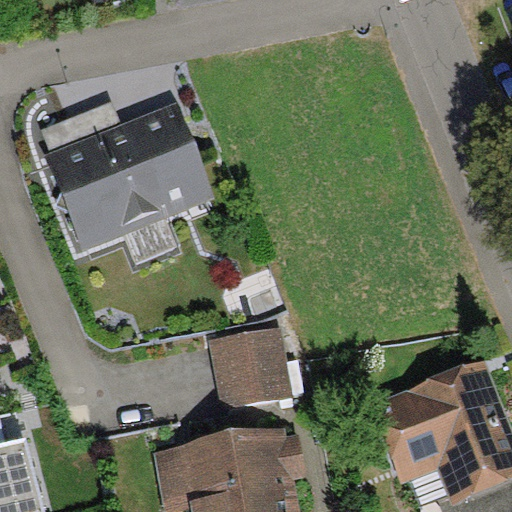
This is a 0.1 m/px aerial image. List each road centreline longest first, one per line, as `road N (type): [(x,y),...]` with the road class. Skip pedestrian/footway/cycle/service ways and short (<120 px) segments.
road 1 (residential): [(362,0),(238,32),(0,65)]
road 2 (residential): [(0,199),(82,369),(111,387),(194,374)]
road 3 (residential): [(511,262),(406,0)]
